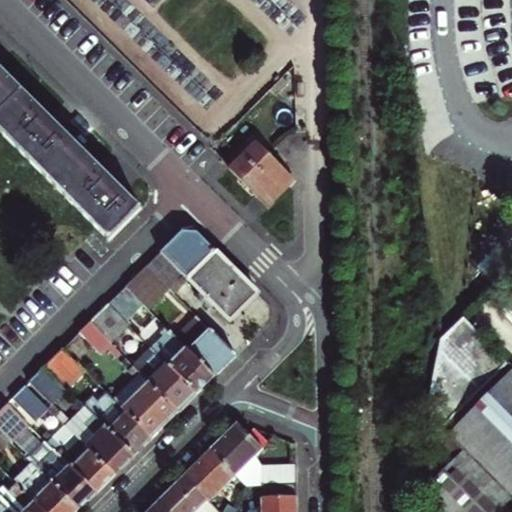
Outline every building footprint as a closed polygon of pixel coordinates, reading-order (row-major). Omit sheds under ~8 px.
[(0,132),(97,227),(107,238),(105,241),(107,243),(139,209),(137,207),(135,209),(109,182),(52,125),(0,73),(0,132)] [(278,174),(283,169),(269,154),(256,141),(229,169),(237,177),(256,196),(261,190),(274,202),(290,186),(278,174)] [(295,180),(283,169),(278,174),(290,186),(295,180)] [(268,208),(274,202),(261,190),(256,196),(268,208)] [(182,232),(174,240),(201,266),(216,251),(197,233),(182,232)] [(174,240),(161,253),(184,274),(188,279),(201,266),(174,240)] [(258,294),(216,251),(201,266),(188,279),(231,320),(238,313),(258,294)] [(184,274),(161,253),(148,266),(166,284),(169,287),(174,292),(183,284),(178,280),(184,274)] [(148,266),(126,288),(143,305),(147,309),(169,287),(166,284),(148,266)] [(115,299),(132,316),(143,305),(126,288),(115,299)] [(126,323),(132,316),(115,299),(108,305),(126,323)] [(91,323),(112,344),(130,327),(126,323),(108,305),(91,323)] [(441,429),(508,362),(463,317),(440,341),(429,399),(431,485),(464,452),(441,429)] [(201,318),(179,340),(215,377),(228,364),(237,355),(201,318)] [(164,337),(152,349),(198,394),(207,384),(215,377),(179,340),(157,319),(152,324),(164,337)] [(112,344),(91,323),(80,333),(100,354),(108,347),(119,358),(123,354),(112,344)] [(151,348),(133,366),(180,412),(191,401),(198,394),(152,349),(151,348)] [(45,367),(68,390),(87,372),(64,349),(45,367)] [(138,378),(115,400),(153,438),(167,424),(180,412),(133,366),(126,358),(122,362),(138,378)] [(511,366),(508,362),(441,429),(464,452),(431,485),(431,505),(438,511),(496,511),(511,496),(511,366)] [(45,367),(31,382),(53,405),(68,390),(45,367)] [(26,386),(13,399),(36,421),(49,408),(26,386)] [(104,389),(86,408),(135,456),(145,447),(153,438),(115,400),(104,389)] [(8,404),(0,412),(0,429),(12,441),(29,425),(8,404)] [(135,456),(86,408),(85,407),(66,426),(116,475),(126,465),(135,456)] [(263,450),(237,424),(211,450),(236,476),(250,462),(263,450)] [(37,467),(54,450),(29,425),(12,441),(31,461),(37,467)] [(116,475),(66,426),(49,443),(98,493),(107,484),(116,475)] [(0,452),(12,441),(0,429),(0,452)] [(54,450),(37,467),(80,511),(89,502),(97,494),(54,450)] [(224,488),(236,476),(211,450),(199,462),(184,476),(218,511),(232,497),(224,488)] [(79,511),(80,511),(37,467),(31,461),(13,479),(45,511),(79,511)] [(250,462),(236,476),(246,486),(260,472),(250,462)] [(260,472),(260,486),(296,485),(296,471),(260,472)] [(216,511),(218,511),(184,476),(173,488),(160,501),(171,511),(216,511)] [(45,511),(13,479),(0,491),(0,501),(10,511),(45,511)] [(296,511),(297,511),(296,485),(260,486),(261,511),(248,511),(247,511),(296,511)] [(10,511),(0,501),(0,511),(10,511)] [(171,511),(160,501),(148,511),(171,511)]
